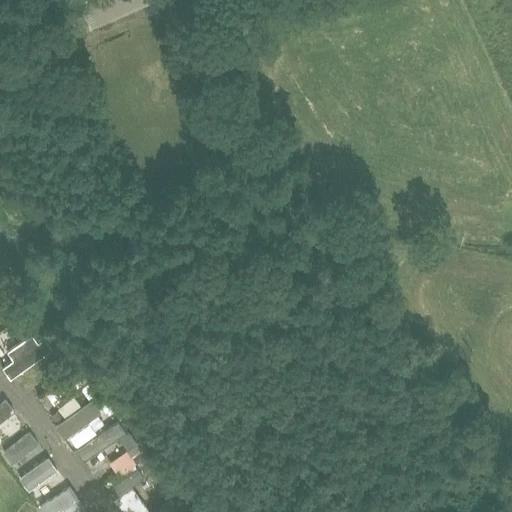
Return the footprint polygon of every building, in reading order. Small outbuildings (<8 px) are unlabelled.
[(17,346),(9,355),(15,361),(7,369),(15,376),(31,359),(17,346)] [(55,406),(72,394),(66,385),(49,397),(55,406)] [(77,399),(63,407),(68,416),(82,408),(77,399)] [(61,418),(55,410),(49,415),(54,423),(61,418)] [(113,422),(104,410),(93,418),(101,430),(113,422)] [(152,465),(147,457),(137,464),(142,472),(152,465)] [(50,493),(67,481),(61,472),(44,484),(50,493)] [(69,511),(79,511),(88,505),(78,495),(65,507),(69,511)]
